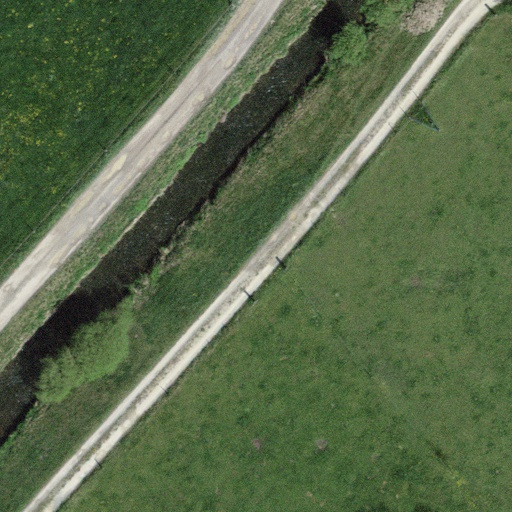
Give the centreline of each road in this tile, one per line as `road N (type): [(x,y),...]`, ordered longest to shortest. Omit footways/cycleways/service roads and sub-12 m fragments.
road 1 (track): [(479,0),(29,511)]
road 2 (track): [(265,0),(0,308)]
